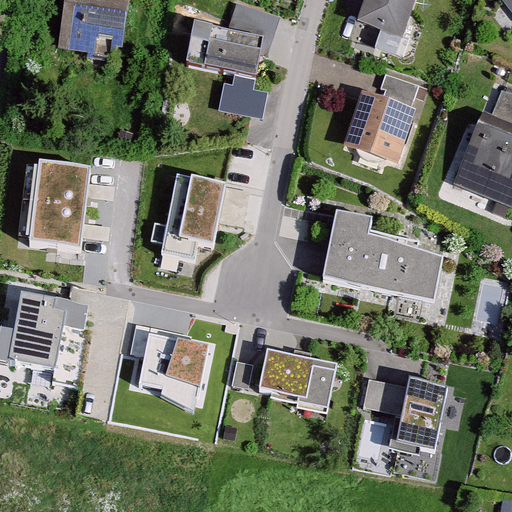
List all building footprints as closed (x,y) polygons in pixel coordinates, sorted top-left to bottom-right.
[(117,62),(125,0),(60,0),(53,53),(117,62)] [(365,0),(359,23),(402,36),(412,0),(365,0)] [(511,0),(505,0),(502,3),(511,16),(511,0)] [(250,89),(258,49),(183,35),(176,74),(250,89)] [(345,149),(400,165),(417,107),(362,92),(345,149)] [(451,188),(511,211),(511,97),(500,93),(488,124),(477,120),(451,188)] [(91,171),(40,164),(30,233),(81,240),(91,171)] [(259,176),(193,165),(183,227),(231,235),(237,202),(255,205),(259,176)] [(367,221),(335,214),(322,276),(433,298),(442,251),(364,236),(367,221)] [(89,304),(19,291),(5,364),(75,377),(89,304)] [(208,346),(148,333),(139,382),(163,387),(159,397),(194,415),(208,346)] [(337,364),(264,348),(255,388),(329,403),(337,364)] [(452,385),(407,377),(395,441),(440,449),(452,385)]
